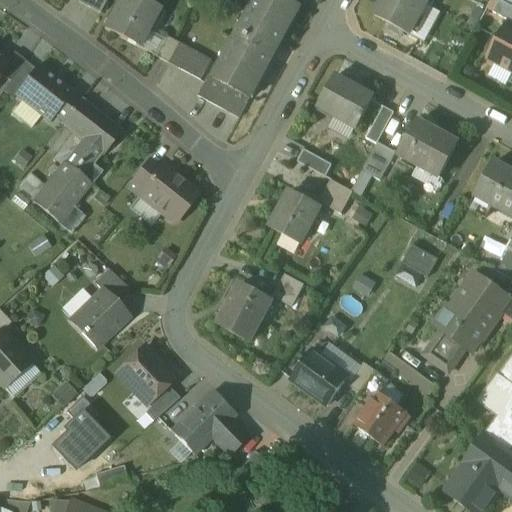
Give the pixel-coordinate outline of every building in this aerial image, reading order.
[(107,0),(80,0),(80,2),(101,14),(107,0)] [(142,0),(121,0),(105,30),(139,48),(160,9),(142,0)] [(257,0),(214,79),(250,99),(251,99),(301,8),(285,0),(257,0)] [(384,0),(375,17),(410,36),(429,0),(384,0)] [(511,7),(501,1),(494,14),(511,23),(511,7)] [(511,32),(495,63),(511,72),(511,32)] [(168,37),(157,57),(170,64),(180,44),(168,37)] [(212,61),(181,44),(170,64),(201,81),(212,61)] [(15,52),(9,60),(10,61),(1,74),(12,82),(26,61),(26,60),(15,52)] [(9,60),(0,53),(0,76),(1,74),(10,61),(9,60)] [(12,82),(5,92),(14,99),(17,95),(16,94),(36,70),(26,61),(12,82)] [(74,94),(39,66),(36,70),(16,94),(17,95),(52,122),(57,116),(66,123),(82,103),(73,95),(74,94)] [(250,99),(214,79),(209,76),(198,97),(240,119),(250,99)] [(336,77),(319,109),(357,130),(363,120),(364,120),(366,116),(366,115),(375,98),(336,77)] [(122,132),(84,101),(82,103),(66,123),(65,125),(85,141),(85,140),(95,148),(102,154),(104,155),(122,132)] [(395,114),(384,108),(373,129),(384,134),(395,114)] [(459,144),(418,122),(399,156),(440,179),(459,144)] [(85,141),(67,164),(83,178),(93,166),(102,154),(95,148),(85,140),(85,141)] [(396,153),(378,144),(363,172),(381,181),(396,153)] [(333,166),(305,151),(298,163),(326,178),(333,166)] [(150,162),(133,183),(144,192),(161,170),(150,162)] [(66,163),(35,203),(60,224),(61,224),(74,208),(92,185),(83,178),(67,164),(66,163)] [(511,173),(494,164),(476,197),(477,198),(470,210),(487,219),(494,207),(511,216),(511,173)] [(93,166),(83,178),(92,185),(93,184),(88,181),(97,170),(93,166)] [(144,192),(141,195),(162,212),(161,213),(175,224),(184,214),(189,214),(192,210),(191,204),(200,194),(185,183),(185,184),(164,167),(161,170),(144,192)] [(21,186),(32,195),(41,182),(30,173),(21,186)] [(354,193),(332,181),(320,203),(342,215),(354,193)] [(291,192),(271,229),(301,245),(321,208),(291,192)] [(86,218),(74,208),(61,224),(73,235),(86,218)] [(439,261),(413,246),(403,264),(429,278),(439,261)] [(175,258),(166,251),(160,258),(170,265),(175,258)] [(133,292),(109,270),(95,283),(103,292),(104,291),(119,306),(133,292)] [(476,274),(452,308),(447,305),(432,325),(442,333),(467,350),(472,354),(502,313),(511,299),(508,297),(476,274)] [(305,286),(286,276),(274,297),(293,308),(305,286)] [(241,285),(219,326),(250,343),(273,302),(241,285)] [(95,303),(83,315),(81,313),(72,322),(98,349),(130,318),(119,306),(104,291),(103,292),(93,301),(95,303)] [(511,292),(508,297),(511,299),(502,313),(511,320),(511,292)] [(0,310),(0,333),(2,331),(3,332),(12,324),(0,310)] [(350,332),(330,317),(322,328),(342,343),(350,332)] [(0,333),(0,382),(6,389),(32,364),(3,332),(2,331),(0,333)] [(467,350),(442,333),(425,356),(450,374),(467,350)] [(145,348),(118,374),(149,405),(169,386),(176,379),(145,348)] [(312,352),(292,380),(329,406),(348,379),(312,352)] [(392,352),(384,363),(429,398),(438,387),(392,352)] [(511,359),(499,377),(498,376),(478,404),(499,418),(486,435),(511,454),(511,359)] [(365,364),(349,386),(361,395),(377,373),(365,364)] [(361,395),(356,402),(369,411),(381,395),(390,382),(377,373),(361,395)] [(83,388),(90,397),(108,383),(101,374),(83,388)] [(70,383),(53,391),(60,405),(77,397),(70,383)] [(169,386),(149,405),(152,409),(146,414),(154,423),(181,399),(169,386)] [(214,391),(172,432),(196,456),(214,438),(231,455),(248,438),(231,421),(237,415),(214,391)] [(369,411),(357,427),(383,447),(407,415),(381,395),(369,411)] [(78,424),(65,410),(48,425),(61,439),(78,424)] [(48,425),(11,462),(27,479),(65,443),(61,439),(48,425)] [(95,433),(77,449),(84,456),(101,440),(95,433)] [(511,454),(486,435),(485,435),(463,465),(465,466),(446,493),(467,509),(487,483),(511,500),(511,454)] [(275,467),(255,452),(239,473),(259,489),(275,467)] [(124,464),(97,475),(102,488),(129,477),(124,464)] [(94,511),(71,503),(67,511),(94,511)]
